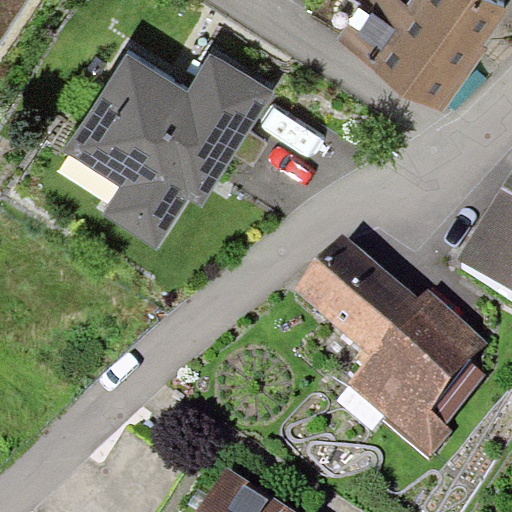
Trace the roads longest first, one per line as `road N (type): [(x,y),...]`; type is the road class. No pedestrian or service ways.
road 1 (residential): [(453,149),(307,235),(133,377),(0,503)]
road 2 (residential): [(228,0),(453,149)]
